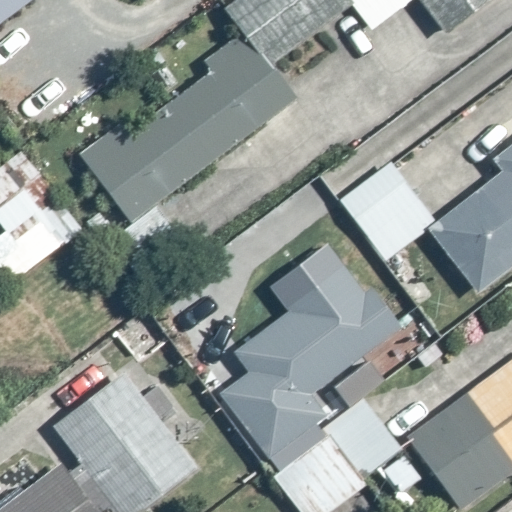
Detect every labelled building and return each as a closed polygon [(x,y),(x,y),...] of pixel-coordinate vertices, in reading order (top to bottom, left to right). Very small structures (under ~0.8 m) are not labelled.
[(0,0),(0,22),(16,11),(29,0),(0,0)] [(352,2),(371,27),(405,0),(416,0),(441,31),(481,0),(232,0),(223,7),(268,66),(352,2)] [(244,37),(81,160),(127,221),(290,98),(244,37)] [(511,137),(494,152),(505,167),(426,228),(475,291),(511,262),(511,137)] [(0,234),(0,288),(78,229),(18,149),(0,163),(0,228),(3,232),(0,234)] [(432,222),(385,162),(336,200),(383,260),(432,222)] [(193,257),(156,208),(110,242),(147,291),(193,257)] [(271,461),(361,395),(383,380),(364,354),(404,324),(370,278),(358,287),(326,243),(271,283),(290,308),(235,349),(251,371),(221,393),(271,461)] [(511,355),(404,438),(458,510),(511,468),(511,355)] [(0,511),(134,511),(195,466),(123,371),(50,427),(69,452),(0,504),(0,511)] [(403,452),(361,395),(271,461),(278,471),(270,476),(296,511),(321,511),(379,469),(397,493),(420,476),(403,452)]
